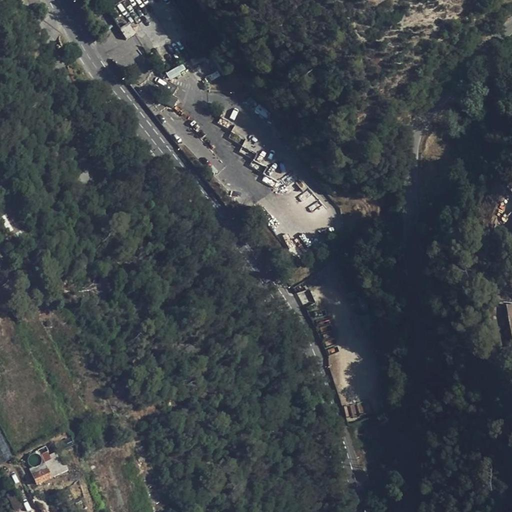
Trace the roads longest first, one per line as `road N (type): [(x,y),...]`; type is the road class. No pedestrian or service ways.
road 1 (secondary): [(63,9),(106,78),(279,299),(302,339),(360,511)]
road 2 (residential): [(413,511),(412,145),(420,125),(511,25)]
road 3 (residential): [(63,9),(46,26),(100,166),(92,173),(0,60)]
road 4 (unknown): [(151,134),(181,128),(204,138),(279,230)]
